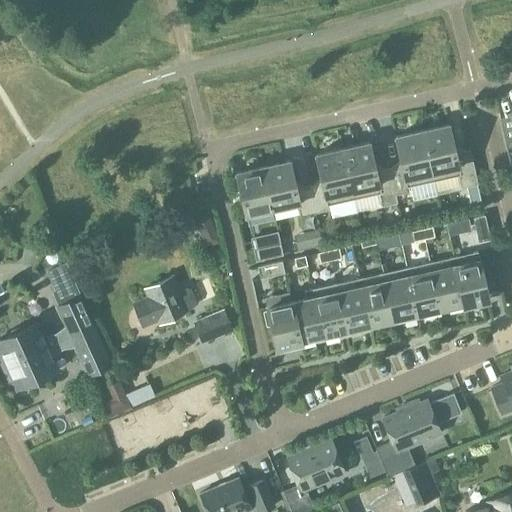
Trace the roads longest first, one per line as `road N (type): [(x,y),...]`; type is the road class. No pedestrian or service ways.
road 1 (residential): [(511,81),(208,153),(282,431)]
road 2 (residential): [(282,431),(511,333)]
road 3 (residential): [(0,185),(67,121),(112,94),(187,70)]
road 4 (residential): [(96,511),(282,431)]
